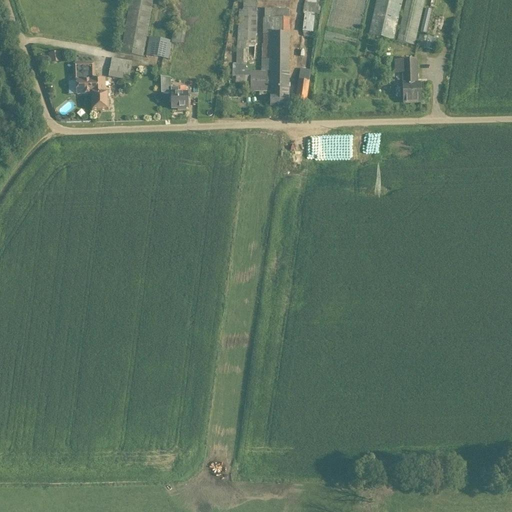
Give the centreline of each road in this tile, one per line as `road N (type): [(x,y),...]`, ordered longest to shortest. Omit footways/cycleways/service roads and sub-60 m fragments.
road 1 (track): [(511,119),(56,135),(5,0)]
road 2 (track): [(285,126),(299,0)]
